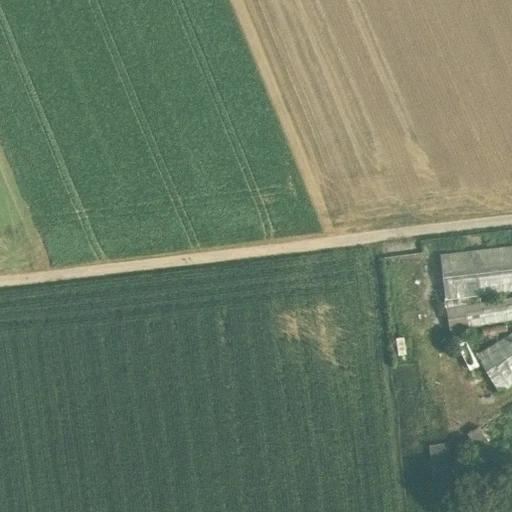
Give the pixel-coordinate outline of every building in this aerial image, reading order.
[(511,291),(511,245),(439,254),(444,300),(511,291)] [(511,297),(442,309),(446,331),(511,320),(511,297)] [(511,333),(475,356),(499,394),(511,386),(511,333)] [(504,489),(511,484),(479,429),(460,440),(476,467),(487,461),(504,489)] [(453,481),(449,446),(430,448),(435,483),(453,481)]
